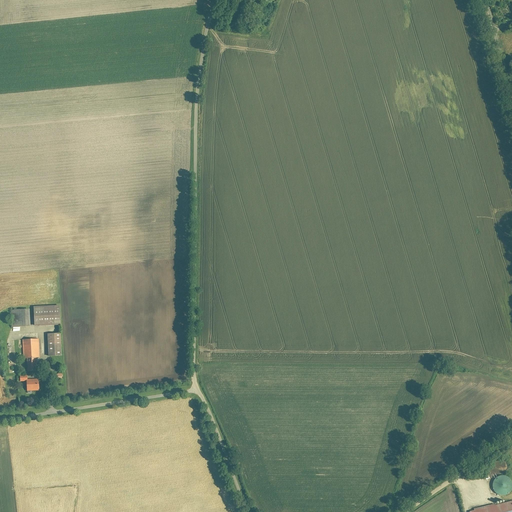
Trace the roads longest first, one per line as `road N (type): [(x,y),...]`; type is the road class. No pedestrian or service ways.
road 1 (unclassified): [(214,0),(196,101),(194,389)]
road 2 (unclassified): [(194,389),(0,418)]
road 3 (unclassified): [(250,511),(194,389)]
road 4 (unclassified): [(407,511),(511,438)]
